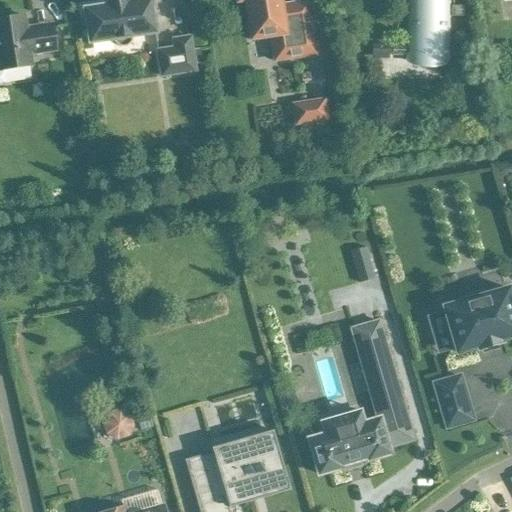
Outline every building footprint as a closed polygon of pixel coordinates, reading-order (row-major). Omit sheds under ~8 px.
[(155,32),(150,0),(143,0),(127,3),(126,0),(120,0),(121,1),(112,2),(112,1),(107,2),(108,6),(84,9),(89,42),(113,39),(113,40),(113,41),(114,43),(115,44),(116,45),(118,47),(120,47),(122,47),(124,47),(126,47),(127,46),(128,45),(130,44),(131,42),(132,40),(132,39),(132,38),(132,36),(155,32)] [(317,55),(309,1),(281,5),(280,0),(235,0),(236,3),(244,2),(250,40),(270,37),(274,61),(317,55)] [(451,6),(450,0),(405,0),(405,46),(392,46),(392,56),(405,56),(405,60),(450,60),(450,57),(463,57),(463,46),(451,46),(451,17),(463,17),(463,6),(451,6)] [(53,24),(33,27),(34,30),(26,31),(24,16),(0,19),(0,69),(31,65),(30,54),(57,50),(53,24)] [(190,37),(173,40),(174,48),(157,51),(161,76),(195,71),(190,37)] [(388,46),(373,45),(373,55),(388,55),(388,46)] [(324,100),(292,105),(295,124),(327,120),(324,100)] [(208,161),(189,161),(189,172),(208,172),(208,161)] [(47,280),(66,277),(59,243),(40,247),(47,280)] [(366,247),(350,252),(359,283),(375,278),(366,247)] [(511,336),(511,302),(508,288),(443,307),(457,353),(478,347),(479,349),(500,343),(500,340),(511,336)] [(413,440),(378,321),(351,329),(361,365),(369,363),(376,387),(368,389),(377,419),(363,424),(360,411),(320,423),(324,435),(308,440),(318,474),(339,468),(339,466),(345,464),(346,466),(361,462),(360,459),(367,457),(368,460),(389,453),(387,448),(413,440)] [(472,420),(459,376),(434,384),(447,427),(472,420)] [(129,416),(119,411),(109,414),(104,423),(107,433),(116,438),(127,436),(132,426),(129,416)] [(279,455),(273,435),(254,440),(257,451),(215,463),(212,452),(184,460),(199,511),(229,511),(228,508),(253,501),(251,496),(283,486),(275,457),(279,455)]
